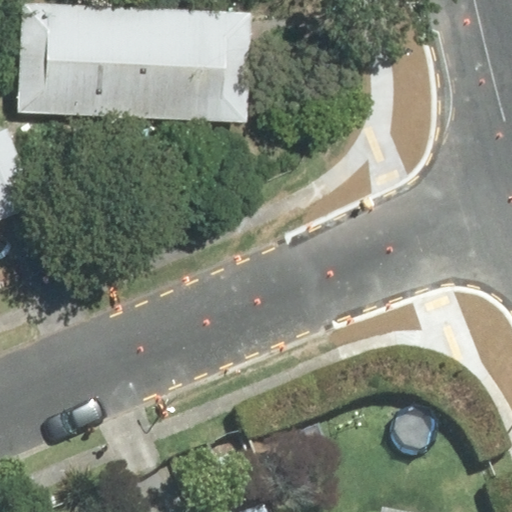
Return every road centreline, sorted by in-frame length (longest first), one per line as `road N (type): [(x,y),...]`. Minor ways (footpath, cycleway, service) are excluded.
road 1 (residential): [(0,404),(511,213)]
road 2 (residential): [(475,0),(511,160)]
